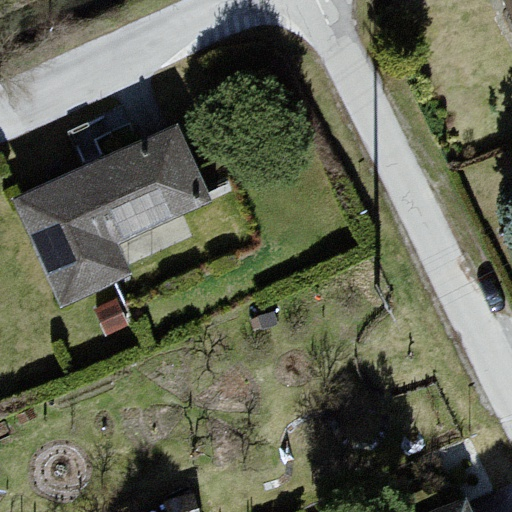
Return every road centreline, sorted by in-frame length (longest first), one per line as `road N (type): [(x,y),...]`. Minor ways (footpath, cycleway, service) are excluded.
road 1 (residential): [(306,0),(511,406)]
road 2 (residential): [(248,0),(0,117)]
